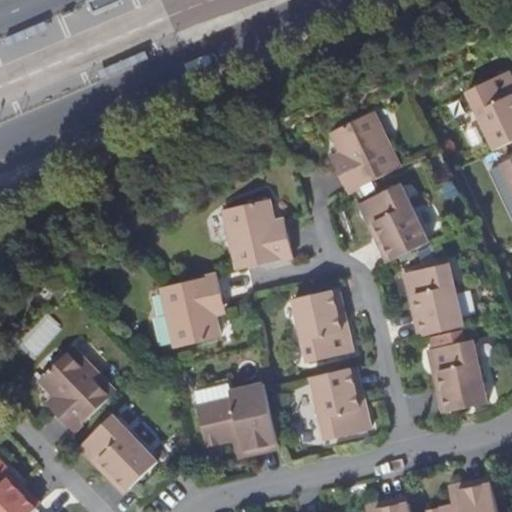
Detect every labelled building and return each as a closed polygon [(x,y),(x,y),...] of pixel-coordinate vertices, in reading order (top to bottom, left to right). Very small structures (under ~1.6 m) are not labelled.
[(88,0),(86,1),(91,14),(125,0),(88,0)] [(3,39),(6,46),(47,29),(44,22),(3,39)] [(149,61),(145,51),(97,72),(101,81),(149,61)] [(497,150),(511,142),(511,77),(509,72),(468,92),(497,150)] [(349,192),(401,167),(374,113),(333,133),(348,164),(337,168),(349,192)] [(511,159),(503,164),(511,182),(511,159)] [(395,259),(431,242),(402,184),(361,204),(371,225),(376,222),(395,259)] [(247,268),(294,256),(289,231),(278,234),(270,200),(224,210),(238,270),(247,268)] [(426,335),(466,326),(451,263),(405,273),(411,296),(416,295),(426,335)] [(218,275),(163,288),(176,347),(221,337),(214,304),(224,301),(218,275)] [(342,330),(333,290),(294,299),(309,362),(354,351),(349,329),(342,330)] [(429,350),(435,373),(441,372),(450,412),(489,402),(474,340),(429,350)] [(56,412),(75,432),(116,392),(74,348),(41,380),(64,404),(56,412)] [(352,368),(313,377),(328,441),(372,430),(367,407),(361,409),(352,368)] [(245,450),(280,442),(267,387),(266,383),(233,391),(231,383),(196,391),(200,407),(199,407),(208,445),(233,439),(242,437),(245,450)] [(102,460),(130,489),(159,462),(114,415),(80,447),(97,464),(102,460)] [(242,437),(233,439),(237,458),(281,448),(280,442),(245,450),(242,437)] [(0,511),(34,511),(38,509),(9,478),(13,474),(0,460),(0,511)] [(499,511),(493,484),(459,492),(462,505),(428,511),(499,511)]
